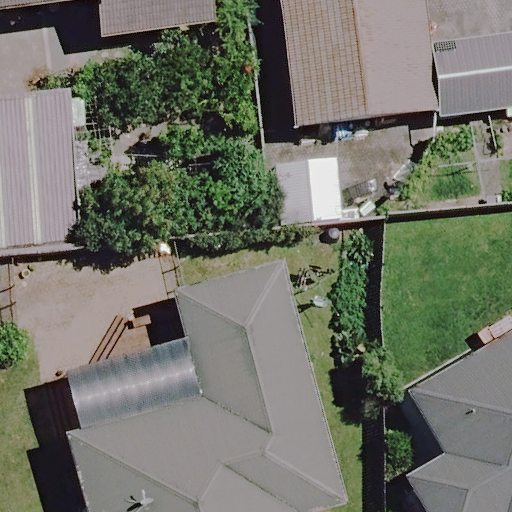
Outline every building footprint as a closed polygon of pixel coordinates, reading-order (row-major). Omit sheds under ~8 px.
[(0,0),(0,30),(100,16),(97,0),(0,0)] [(463,47),(407,55),(398,0),(255,0),(276,143),(416,123),(418,139),(475,131),(463,47)] [(0,264),(60,257),(42,105),(0,109),(0,264)] [(326,169),(261,170),(262,235),(327,233),(326,169)] [(325,511),(261,273),(148,303),(176,409),(42,445),(60,511),(325,511)] [(419,453),(393,467),(417,511),(511,511),(511,330),(388,397),(419,453)]
